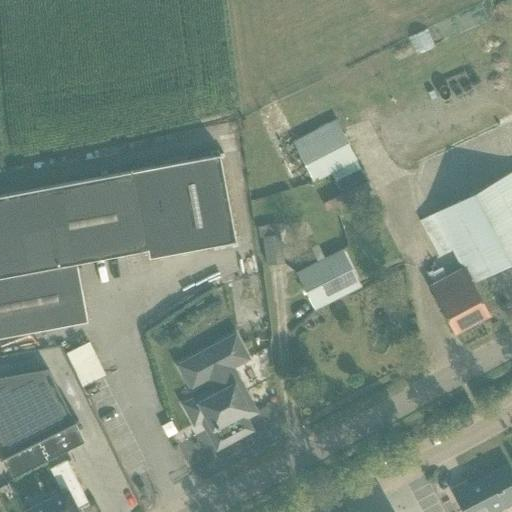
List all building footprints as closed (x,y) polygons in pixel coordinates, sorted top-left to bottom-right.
[(364,179),(336,120),(290,138),(312,182),(313,184),(331,174),(340,191),(364,179)] [(219,154),(0,195),(0,337),(87,321),(76,263),(147,250),(149,257),(236,241),(219,154)] [(511,262),(511,171),(419,222),(438,257),(451,250),(461,268),(428,286),(454,334),(489,315),(472,284),(511,262)] [(262,238),(266,266),(284,264),(280,235),(279,235),(277,224),(257,227),(259,238),(262,238)] [(314,311),(361,288),(342,249),(324,258),(317,245),(309,248),(316,262),(295,273),(314,311)] [(259,291),(241,286),(236,302),(255,307),(259,291)] [(208,384),(211,390),(184,405),(194,424),(206,417),(211,427),(207,430),(216,448),(250,430),(244,418),(254,412),(242,390),(233,371),(250,362),(236,334),(176,365),(190,393),(208,384)] [(65,352),(81,386),(104,375),(88,341),(65,352)] [(0,364),(0,453),(12,477),(83,441),(47,369),(33,371),(30,359),(0,364)] [(49,469),(61,492),(25,511),(78,511),(77,509),(88,504),(66,460),(49,469)] [(450,489),(459,506),(461,511),(496,511),(511,504),(511,471),(508,464),(469,484),(467,480),(450,489)]
